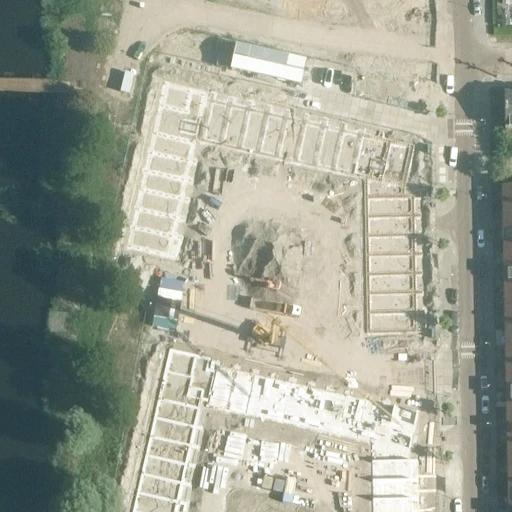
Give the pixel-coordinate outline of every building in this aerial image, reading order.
[(367,0),(369,68),(411,67),(409,0),(367,0)] [(165,83),(127,247),(168,256),(201,113),(207,114),(201,141),(365,178),(367,275),(368,334),(416,333),(413,195),(404,195),(404,187),(413,146),(210,100),(208,107),(202,106),(205,92),(165,83)] [(511,208),(511,188),(502,189),(502,209),(511,208)] [(511,228),(511,208),(502,209),(502,229),(511,228)] [(511,248),(511,228),(502,229),(503,249),(511,248)] [(511,268),(511,248),(503,249),(503,269),(511,268)] [(511,288),(511,268),(503,269),(503,289),(511,288)] [(511,308),(511,288),(503,289),(504,309),(511,308)] [(170,349),(132,511),(175,511),(206,379),(212,380),(206,407),(370,444),(371,511),(419,511),(418,461),(410,461),(409,453),(419,412),(215,366),(213,373),(207,372),(211,359),(170,349)]
